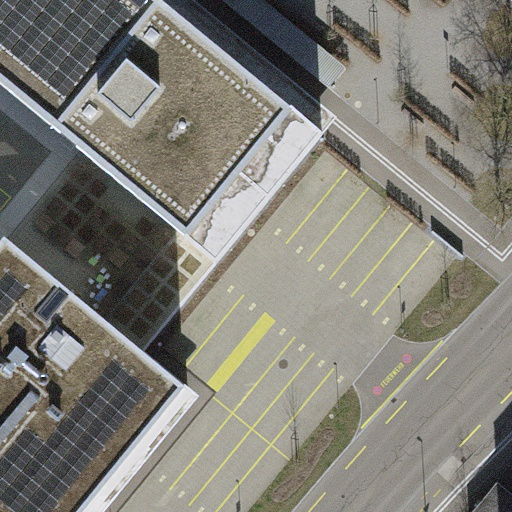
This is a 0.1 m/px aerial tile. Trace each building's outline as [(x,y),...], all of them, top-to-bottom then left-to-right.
[(0,0),(0,249),(82,150),(58,131),(139,34),(161,7),(152,0),(0,0)] [(150,43),(139,34),(58,131),(82,150),(226,270),(329,146),(184,26),(162,53),(150,43)] [(82,150),(0,249),(0,292),(110,382),(127,396),(230,271),(226,270),(82,150)] [(157,422),(127,396),(110,382),(0,292),(0,511),(82,511),(117,470),(157,422)] [(482,511),(511,511),(511,493),(501,486),(482,511)]
